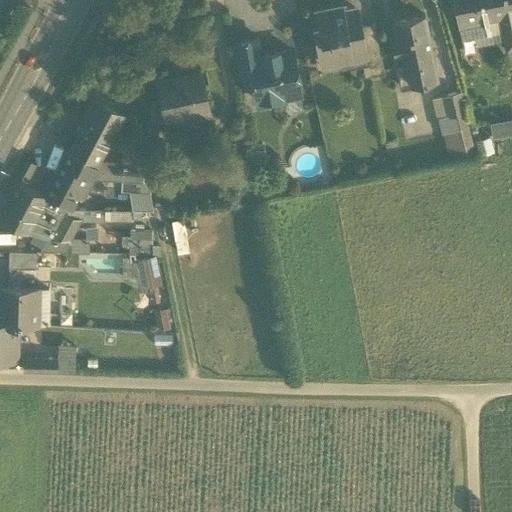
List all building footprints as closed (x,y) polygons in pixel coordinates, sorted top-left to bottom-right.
[(511,0),(452,0),(458,25),(477,21),(476,19),(499,15),(503,31),(506,49),(511,47),(511,0)] [(329,48),(332,65),(352,61),(353,64),(362,62),(369,61),(362,26),(361,21),(358,21),(356,9),(315,17),(319,35),(314,35),(317,50),(329,48)] [(461,40),(503,31),(499,15),(476,19),(477,21),(458,25),(461,40)] [(391,41),(400,87),(438,80),(426,16),(393,22),(397,40),(391,41)] [(362,62),(365,78),(385,74),(375,24),(362,26),(369,61),(362,62)] [(232,43),(239,77),(252,74),(249,59),(261,57),(257,38),(232,43)] [(320,67),(332,65),(329,48),(317,50),(320,67)] [(259,102),(263,105),(279,102),(282,97),(300,94),(292,51),(278,53),(277,51),(264,54),(264,56),(261,57),(249,59),(252,74),(258,102),(259,102)] [(165,121),(165,122),(184,118),(184,115),(207,110),(208,113),(209,113),(201,73),(187,76),(188,78),(159,84),(159,82),(157,82),(161,99),(165,121)] [(432,98),(437,120),(466,112),(460,91),(432,98)] [(87,116),(69,149),(96,164),(97,164),(124,114),(95,98),(86,115),(87,116)] [(148,101),(153,124),(165,121),(161,99),(148,101)] [(474,144),(466,112),(437,120),(448,159),(472,152),(470,145),(474,144)] [(511,121),(490,125),(492,138),(511,134),(511,121)] [(475,140),(479,155),(494,151),(490,137),(475,140)] [(253,149),(255,163),(267,161),(265,147),(253,149)] [(69,149),(44,196),(46,197),(54,201),(68,208),(76,194),(81,197),(91,179),(89,177),(96,164),(69,149)] [(126,165),(144,165),(143,151),(126,151),(126,165)] [(39,188),(46,166),(25,159),(17,180),(39,188)] [(121,179),(146,179),(144,165),(126,165),(97,164),(96,164),(89,177),(91,179),(121,179)] [(130,191),(149,191),(146,179),(121,179),(121,191),(130,191)] [(39,211),(46,197),(44,196),(17,181),(0,211),(0,218),(27,233),(29,229),(39,211)] [(149,191),(130,191),(130,199),(150,199),(149,191)] [(56,220),(60,222),(68,208),(54,201),(46,197),(39,211),(56,220)] [(125,210),(152,211),(150,199),(130,199),(124,200),(125,210)] [(90,209),(68,208),(60,222),(80,223),(90,223),(90,221),(90,209)] [(90,209),(90,221),(104,222),(104,210),(90,209)] [(46,239),(56,220),(39,211),(29,229),(34,232),(46,239)] [(182,218),(172,220),(178,247),(187,245),(182,218)] [(46,239),(71,240),(72,238),(80,223),(60,222),(56,220),(46,239)] [(130,229),(130,235),(130,245),(130,254),(151,254),(151,244),(152,230),(130,229)] [(46,239),(34,232),(29,242),(41,248),(46,239)] [(122,245),(130,245),(130,235),(122,235),(122,245)] [(89,238),(72,238),(71,240),(71,252),(89,253),(89,238)] [(46,239),(41,248),(39,251),(71,252),(71,240),(46,239)] [(159,244),(151,244),(151,254),(156,255),(161,255),(159,244)] [(8,268),(35,268),(35,251),(9,251),(8,268)] [(122,252),(95,254),(96,278),(123,277),(122,252)] [(136,259),(142,288),(161,285),(156,255),(136,259)] [(0,321),(19,323),(36,324),(37,288),(0,286),(0,321)] [(48,288),(37,288),(36,324),(47,324),(48,288)] [(154,309),(158,329),(170,327),(166,306),(154,309)] [(18,335),(19,323),(0,321),(0,358),(17,359),(18,335)] [(58,343),(57,371),(75,372),(76,343),(58,343)] [(25,371),(54,371),(55,357),(25,357),(25,371)]
